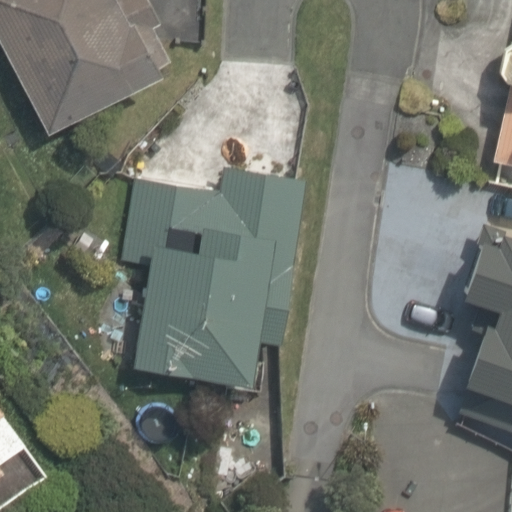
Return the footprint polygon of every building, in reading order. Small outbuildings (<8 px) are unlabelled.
[(175,82),(138,0),(0,0),(0,36),(46,140),(175,82)] [(511,43),(503,82),(511,84),(511,97),(497,164),(511,167),(511,43)] [(319,177),(240,165),(235,193),(168,182),(137,373),(262,393),(270,343),(291,347),(319,177)] [(511,228),(506,227),(480,302),(511,312),(511,333),(511,334),(492,328),(472,388),(511,401),(511,228)] [(0,511),(8,511),(66,472),(0,377),(0,511)]
